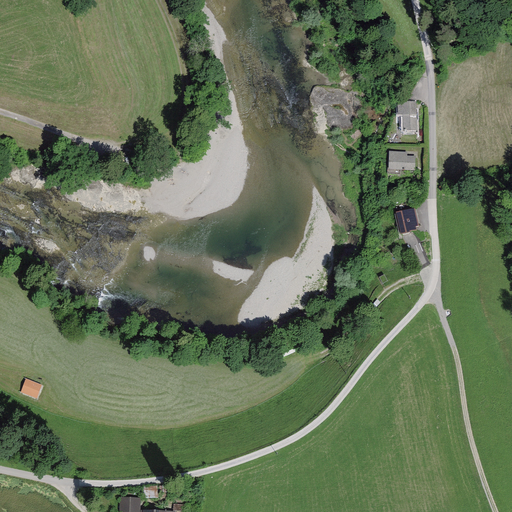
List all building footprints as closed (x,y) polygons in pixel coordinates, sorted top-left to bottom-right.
[(418,101),(398,101),(398,112),(403,112),(404,131),(418,131),(418,101)] [(416,169),(416,152),(390,151),(389,168),(416,169)] [(416,208),(397,212),(402,233),(417,230),(416,226),(420,225),(416,208)] [(41,384),(28,379),(23,392),(36,397),(41,384)] [(157,487),(145,487),(145,500),(157,500),(157,487)] [(142,499),(120,498),(119,511),(162,511),(141,511),(142,499)]
